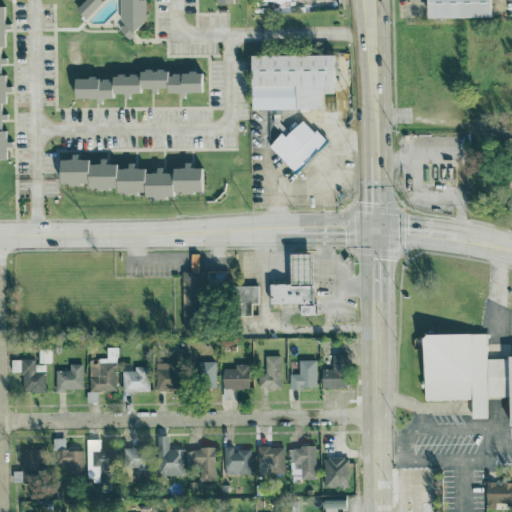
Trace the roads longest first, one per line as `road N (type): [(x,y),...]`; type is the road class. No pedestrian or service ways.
road 1 (residential): [(0,418),(376,413)]
road 2 (secondary): [(0,232),(286,229)]
road 3 (secondary): [(375,301),(377,511)]
road 4 (secondary): [(352,0),(373,134)]
road 5 (secondary): [(373,134),(383,97),(381,0)]
